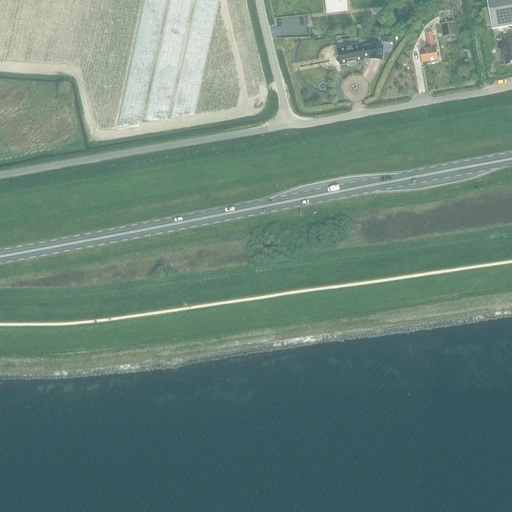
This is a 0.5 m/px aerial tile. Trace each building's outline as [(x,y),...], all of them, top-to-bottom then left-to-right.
[(325,0),(326,13),(347,10),(345,0),(325,0)] [(511,0),(487,0),(492,30),(511,26),(511,0)] [(441,24),(443,37),(457,34),(455,22),(441,24)] [(420,51),(422,64),(438,61),(435,48),(432,33),(426,35),(428,50),(420,51)] [(511,40),(497,43),(500,55),(504,55),(505,65),(511,63),(511,40)] [(336,59),(337,62),(339,63),(340,63),(341,65),(348,64),(348,65),(351,67),(355,66),(357,63),(357,62),(364,61),(364,59),(370,57),(370,59),(383,60),(384,46),(371,45),(371,46),(361,47),(361,45),(338,49),(339,56),(338,56),(336,59)]
